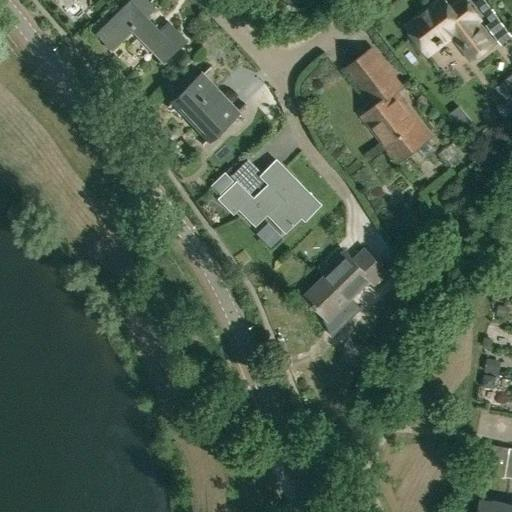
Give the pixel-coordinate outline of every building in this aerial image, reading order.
[(160,31),(146,16),(155,8),(147,0),(128,0),(94,34),(111,51),(132,31),(164,63),(187,41),(169,22),(160,31)] [(495,45),(479,24),(482,22),(465,0),(460,0),(451,8),(445,0),(439,0),(405,26),(428,56),(455,35),(475,61),(495,45)] [(511,39),(511,34),(485,0),(483,0),(479,3),(494,22),(489,26),(504,45),(511,39)] [(432,139),(394,90),(400,85),(372,49),(347,70),(375,106),(362,115),(400,164),(417,150),(424,159),(436,150),(429,141),(432,139)] [(236,114),(199,76),(173,101),(210,139),(236,114)] [(276,161),(260,177),(268,185),(253,200),(236,183),(219,200),(233,215),(238,210),(255,227),(267,215),(285,234),(301,218),(305,222),(321,206),(276,161)] [(210,186),(219,195),(233,181),(224,172),(210,186)] [(366,250),(354,262),(345,252),(329,268),(332,271),(306,297),(330,320),(371,280),(375,285),(388,273),(366,250)] [(479,511),(505,511),(506,504),(481,499),(479,511)]
